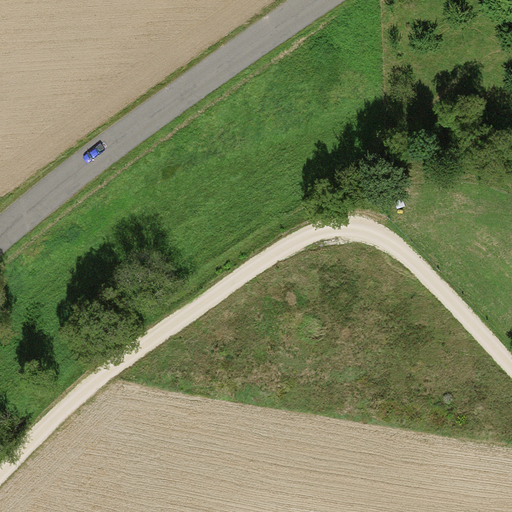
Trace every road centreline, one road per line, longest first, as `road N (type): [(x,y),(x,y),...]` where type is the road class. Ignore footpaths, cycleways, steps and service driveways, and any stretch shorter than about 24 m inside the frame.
road 1 (track): [(511,371),(417,270),(375,242),(316,239),(285,250),(82,393),(0,476)]
road 2 (unclassified): [(312,0),(250,37),(0,237)]
